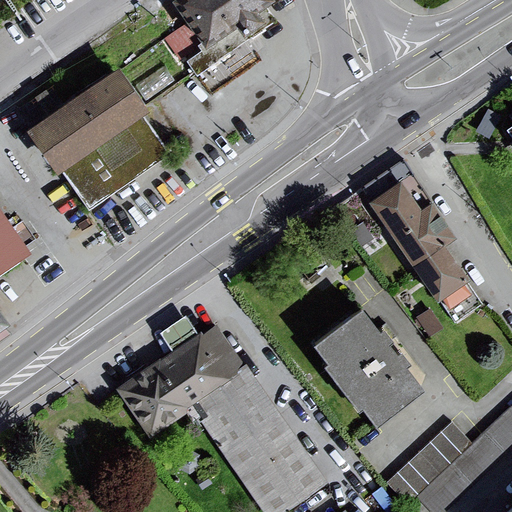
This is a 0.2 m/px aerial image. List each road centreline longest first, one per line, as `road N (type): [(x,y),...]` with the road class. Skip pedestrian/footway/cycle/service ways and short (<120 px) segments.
road 1 (primary): [(44,359),(84,345),(400,126)]
road 2 (primary): [(358,102),(69,322),(44,359)]
road 3 (residential): [(511,295),(400,126)]
road 4 (primary): [(511,3),(390,80)]
road 5 (primary): [(482,0),(409,29),(377,18),(361,0)]
road 6 (primary): [(400,126),(511,51)]
